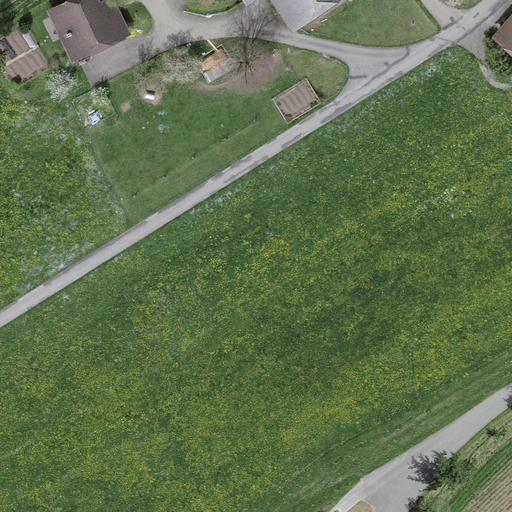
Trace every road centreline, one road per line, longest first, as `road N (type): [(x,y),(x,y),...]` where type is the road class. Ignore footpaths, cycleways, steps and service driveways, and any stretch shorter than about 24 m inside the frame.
road 1 (unclassified): [(495,0),(0,320)]
road 2 (unclassified): [(511,394),(447,443),(417,484)]
